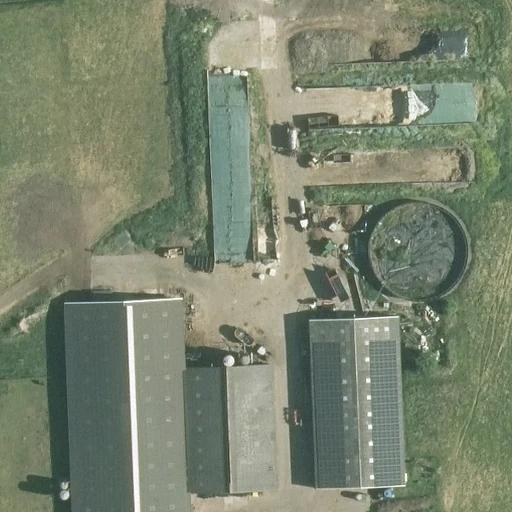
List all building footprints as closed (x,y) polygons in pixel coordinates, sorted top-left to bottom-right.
[(466,262),(467,252),(466,243),(464,234),(459,224),(453,217),(445,211),(436,206),(427,203),(417,202),(408,203),(399,206),(389,211),(382,217),(375,225),(371,234),(368,243),(367,253),(368,263),(371,272),(376,280),(382,288),(389,294),(399,299),(408,301),(417,302),(427,301),(436,299),(445,294),(453,288),(459,280),(464,271),(466,262)] [(234,282),(234,299),(224,299),(223,306),(245,307),(246,282),(234,282)] [(178,300),(67,304),(75,511),(186,511),(186,494),(181,369),(178,300)] [(404,486),(397,317),(309,321),(315,489),(404,486)] [(271,365),(181,369),(186,494),(276,490),(271,365)]
